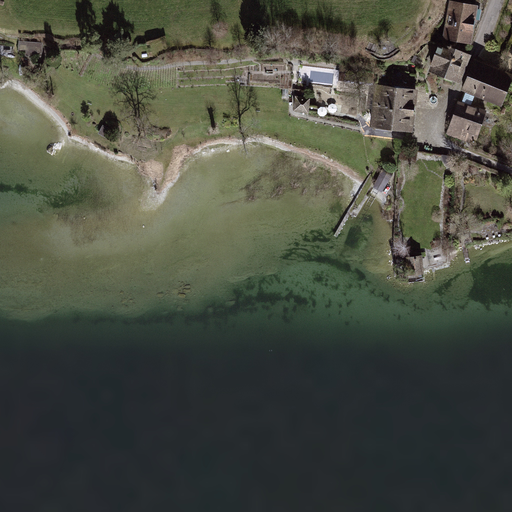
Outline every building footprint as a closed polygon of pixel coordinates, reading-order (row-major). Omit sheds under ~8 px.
[(477,6),(450,1),(443,38),(470,43),(477,6)] [(43,43),(19,42),(18,57),(42,59),(43,43)] [(459,82),(470,53),(446,44),(445,47),(437,44),(429,63),(431,63),(428,71),(459,82)] [(511,77),(511,72),(474,57),(461,89),(501,105),(511,77)] [(417,91),(374,86),(369,128),(412,133),(417,91)] [(307,98),(294,95),(292,108),(305,110),(307,98)] [(487,110),(458,100),(446,134),(475,144),(487,110)] [(106,128),(101,125),(97,131),(102,135),(106,128)] [(394,172),(385,167),(377,183),(386,188),(394,172)] [(422,272),(421,256),(407,257),(408,273),(422,272)]
